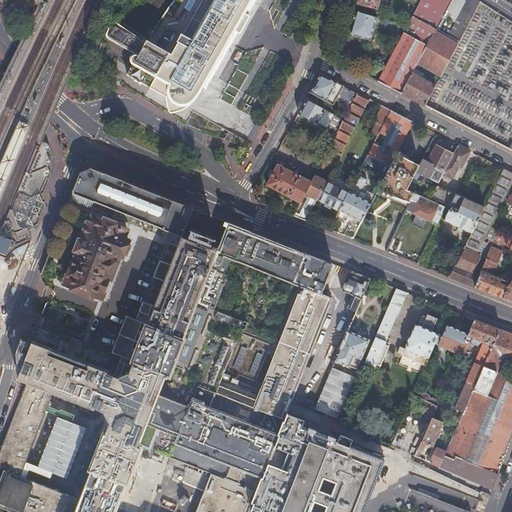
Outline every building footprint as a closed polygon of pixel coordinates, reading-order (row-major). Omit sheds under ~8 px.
[(203,0),(184,33),(183,33),(179,40),(181,41),(173,53),(149,40),(148,41),(116,22),(112,28),(106,37),(107,38),(131,53),(130,54),(130,55),(129,56),(129,58),(130,59),(130,60),(131,61),(132,62),(128,70),(126,74),(131,77),(135,79),(164,95),(175,101),(180,104),(188,89),(189,90),(191,90),(192,89),(192,88),(193,87),(193,86),(192,85),(191,85),(193,82),(205,89),(240,26),(254,0),(203,0)] [(180,0),(175,9),(188,17),(197,0),(180,0)] [(357,0),(357,3),(377,9),(378,0),(357,0)] [(466,0),(450,0),(443,14),(442,15),(455,22),(457,18),(466,0)] [(477,0),(466,0),(457,18),(455,22),(446,38),(457,44),(480,1),(477,0)] [(370,40),(376,17),(355,11),(351,23),(352,23),(350,31),(350,32),(351,34),(352,35),(370,40)] [(442,15),(443,14),(437,11),(431,21),(437,24),(442,15)] [(435,29),(412,16),(405,28),(377,81),(400,93),(411,73),(414,68),(433,31),(435,29)] [(114,20),(110,27),(106,33),(106,34),(106,37),(112,28),(116,22),(114,20)] [(437,25),(435,29),(433,31),(414,68),(418,71),(421,65),(438,74),(436,76),(439,77),(457,44),(446,38),(437,33),(441,27),(437,25)] [(167,27),(162,36),(173,42),(178,34),(167,27)] [(411,73),(400,93),(424,105),(435,85),(411,73)] [(350,105),(357,93),(320,74),(310,92),(332,104),(336,98),(350,105)] [(305,100),(298,114),(323,127),(334,105),(332,104),(310,92),(305,100)] [(368,99),(357,93),(350,105),(336,134),(318,167),(330,173),(368,99)] [(390,110),(381,106),(373,122),(381,126),(390,110)] [(390,110),(381,126),(367,155),(389,166),(396,153),(413,122),(390,110)] [(41,197),(40,194),(43,193),(45,187),(48,181),(46,177),(48,176),(49,173),(46,167),(48,166),(49,163),(45,152),(47,150),(48,149),(47,144),(41,141),(38,146),(35,145),(16,191),(15,192),(13,197),(11,202),(10,205),(0,229),(5,232),(10,230),(15,233),(18,239),(29,234),(27,228),(30,227),(34,225),(36,224),(39,217),(37,213),(38,210),(42,200),(41,197)] [(428,161),(422,158),(419,164),(415,171),(428,178),(438,183),(444,171),(444,170),(453,154),(436,145),(428,161)] [(469,151),(457,145),(453,154),(444,170),(444,171),(443,173),(452,177),(458,165),(461,166),(469,151)] [(396,153),(389,166),(383,179),(377,190),(378,190),(407,201),(409,202),(413,192),(406,189),(415,171),(419,164),(408,159),(399,154),(401,152),(398,151),(397,153),(396,153)] [(265,185),(300,203),(305,193),(311,181),(276,163),(265,185)] [(230,259),(217,250),(181,236),(192,208),(89,167),(79,172),(71,191),(73,193),(91,201),(161,228),(160,229),(173,233),(169,242),(171,242),(170,245),(176,247),(152,309),(136,303),(132,311),(126,321),(122,330),(118,342),(116,353),(114,352),(114,353),(118,354),(115,362),(111,360),(109,364),(107,370),(33,342),(33,343),(22,369),(19,378),(29,381),(53,391),(93,407),(94,405),(101,408),(98,414),(102,423),(97,435),(101,437),(89,468),(90,468),(79,497),(73,511),(115,511),(141,454),(145,455),(152,452),(152,450),(142,446),(140,445),(138,445),(164,375),(165,374),(168,375),(167,376),(216,392),(253,406),(256,399),(223,386),(245,330),(248,332),(251,324),(247,323),(247,324),(213,311),(227,276),(223,275),(230,259)] [(511,182),(511,173),(503,168),(484,207),(471,233),(470,232),(463,248),(476,254),(490,227),(511,182)] [(357,175),(348,193),(339,211),(352,217),(343,235),(352,238),(366,211),(372,198),(359,191),(366,179),(357,175)] [(326,182),(314,176),(311,181),(305,193),(308,195),(297,217),(306,220),(317,199),(326,182)] [(333,177),(329,176),(326,182),(317,199),(339,211),(348,193),(329,184),(333,177)] [(437,186),(429,200),(444,207),(444,208),(448,210),(443,220),(470,232),(471,233),(484,207),(437,186)] [(429,200),(413,192),(409,202),(405,209),(411,212),(410,212),(416,215),(412,222),(422,226),(425,219),(430,221),(436,223),(444,208),(444,207),(429,200)] [(76,257),(66,283),(98,297),(101,295),(117,255),(121,257),(123,253),(123,254),(126,252),(127,253),(129,247),(128,244),(126,243),(128,240),(123,238),(126,230),(90,216),(75,256),(76,257)] [(399,222),(391,239),(400,243),(408,227),(406,224),(409,219),(405,217),(402,224),(399,222)] [(320,292),(332,263),(227,222),(217,250),(230,259),(303,288),(300,295),(297,294),(256,399),(253,406),(216,392),(167,376),(164,375),(138,445),(140,445),(142,446),(152,450),(212,474),(196,511),(247,511),(249,507),(261,476),(263,477),(267,466),(275,445),(279,434),(278,433),(286,412),(287,411),(290,403),(290,402),(331,297),(320,292)] [(417,240),(408,260),(417,264),(434,229),(427,226),(420,241),(417,240)] [(511,236),(498,230),(490,248),(489,252),(479,276),(475,287),(502,298),(510,283),(492,275),(505,245),(511,248),(511,271),(511,272),(511,271),(511,236)] [(11,241),(0,236),(0,252),(5,255),(11,241)] [(391,239),(386,251),(397,256),(402,244),(400,243),(391,239)] [(480,256),(462,248),(448,276),(475,287),(479,276),(472,273),(480,256)] [(370,278),(349,270),(340,291),(351,295),(346,307),(355,311),(370,278)] [(511,278),(510,283),(502,298),(511,301),(511,278)] [(389,305),(396,288),(387,285),(381,301),(389,305)] [(384,344),(406,292),(396,288),(389,305),(364,362),(375,366),(376,363),(380,365),(388,345),(384,344)] [(425,364),(434,343),(438,333),(432,330),(437,318),(427,314),(422,326),(415,323),(404,348),(399,346),(397,353),(401,355),(425,364)] [(467,380),(476,384),(500,328),(475,318),(468,333),(459,354),(467,357),(472,345),(469,340),(470,336),(472,337),(471,340),(471,341),(472,342),(478,345),(478,344),(479,344),(480,344),(480,343),(481,341),(484,342),(483,343),(467,380)] [(434,343),(459,354),(468,333),(446,324),(442,334),(438,333),(434,343)] [(116,347),(111,345),(107,356),(85,347),(85,346),(65,338),(64,339),(35,328),(34,332),(33,335),(61,346),(59,351),(69,355),(81,360),(83,354),(109,364),(111,360),(115,362),(118,354),(114,353),(114,352),(116,347)] [(476,384),(456,428),(440,466),(493,488),(511,437),(511,373),(508,372),(496,372),(501,360),(505,359),(511,361),(511,332),(500,328),(476,384)] [(348,330),(335,360),(348,365),(351,358),(353,355),(359,358),(361,358),(369,339),(348,330)] [(421,373),(425,364),(401,355),(398,363),(421,373)] [(330,367),(313,408),(336,417),(353,376),(330,367)] [(0,454),(0,466),(5,469),(20,474),(53,391),(29,381),(0,454)] [(412,394),(437,405),(440,400),(433,397),(429,398),(429,395),(426,393),(423,394),(421,391),(414,388),(412,394)] [(424,414),(432,417),(437,406),(437,405),(412,394),(406,407),(414,410),(415,407),(425,411),(424,414)] [(290,403),(287,411),(305,418),(316,422),(319,413),(290,402),(290,403)] [(432,417),(437,419),(442,409),(437,406),(432,417)] [(60,408),(37,465),(66,476),(86,427),(71,421),(74,414),(60,408)] [(261,476),(249,507),(247,511),(362,511),(363,510),(384,458),(379,456),(380,454),(373,451),(372,453),(360,448),(361,447),(353,444),(352,446),(350,445),(337,440),(335,439),(335,437),(328,434),(327,436),(322,434),(315,431),(316,429),(308,426),(308,428),(301,426),(305,418),(287,411),(286,412),(278,433),(279,434),(275,445),(267,466),(263,477),(261,476)] [(433,445),(443,422),(437,419),(432,417),(415,456),(418,457),(421,451),(423,451),(427,442),(433,445)] [(340,433),(337,440),(350,445),(352,437),(340,433)] [(0,505),(17,511),(73,511),(79,497),(20,474),(5,469),(0,482),(0,505)]
